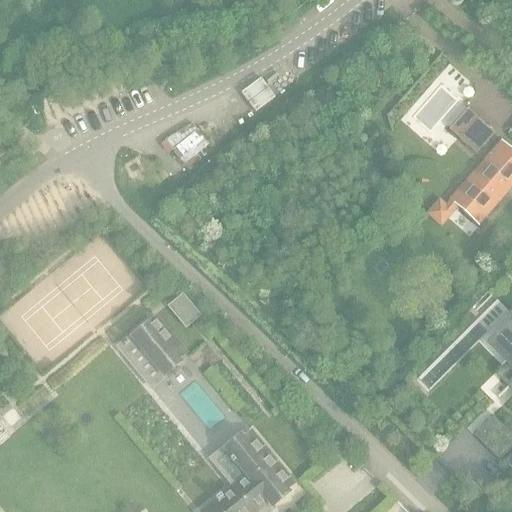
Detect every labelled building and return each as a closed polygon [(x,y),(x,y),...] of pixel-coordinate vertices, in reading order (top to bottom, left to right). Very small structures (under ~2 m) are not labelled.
[(449,130),(475,152),(491,133),(461,107),(445,126),(450,129),(449,130)] [(171,151),(186,168),(199,159),(196,155),(209,145),(192,124),(164,140),(172,150),(171,151)] [(448,201),(476,225),(511,184),(511,151),(500,141),(448,201)] [(166,307),(185,330),(201,316),(182,294),(166,307)] [(116,349),(149,389),(180,363),(177,360),(185,354),(155,318),(116,349)] [(511,327),(490,349),(510,370),(511,368),(511,327)] [(472,436),(497,461),(511,446),(511,436),(492,416),(472,436)] [(286,491),(293,484),(250,432),(243,439),(240,435),(209,461),(230,487),(219,496),(219,495),(213,500),(214,501),(200,511),(271,511),(275,509),(273,506),(288,494),(286,491)]
